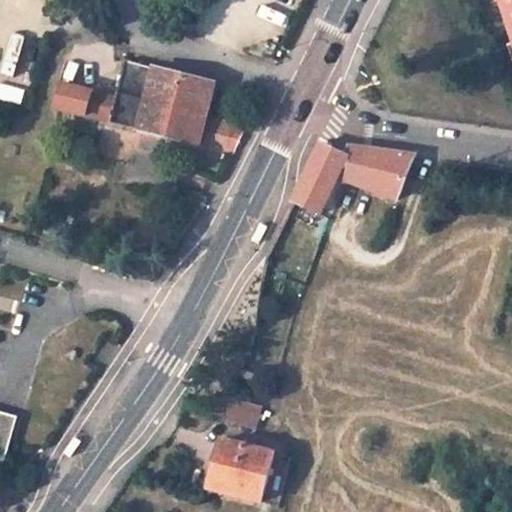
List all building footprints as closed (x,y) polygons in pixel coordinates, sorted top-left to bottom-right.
[(209,116),(217,85),(126,61),(117,97),(111,122),(197,143),(232,154),(245,125),(209,116)] [(117,97),(63,81),(56,108),(111,122),(117,97)] [(295,202),(323,214),(341,176),(401,199),(417,156),(350,146),(346,153),(324,144),(295,202)] [(258,427),(261,413),(250,410),(252,403),(228,397),(216,416),(258,427)] [(263,406),(252,403),(250,410),(261,413),(263,406)] [(0,411),(0,458),(4,460),(17,417),(0,411)] [(276,453),(224,442),(213,489),(264,502),(276,453)]
